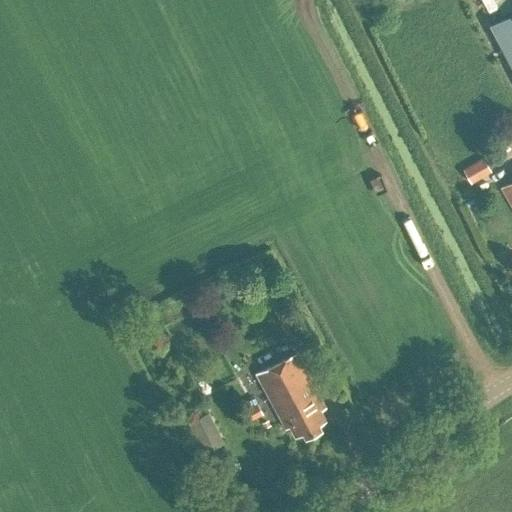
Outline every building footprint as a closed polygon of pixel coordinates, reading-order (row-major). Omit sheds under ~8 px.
[(511,0),(497,0),(501,11),(511,6),(511,0)] [(511,11),(490,24),(511,66),(511,11)] [(483,157),(463,169),(471,183),(491,171),(483,157)] [(511,180),(501,187),(511,206),(511,180)] [(326,420),(321,410),(325,407),(297,353),(257,374),(286,428),(290,426),(296,436),(303,432),(306,437),(322,429),(319,424),(326,420)] [(224,442),(209,411),(188,421),(203,453),(224,442)]
